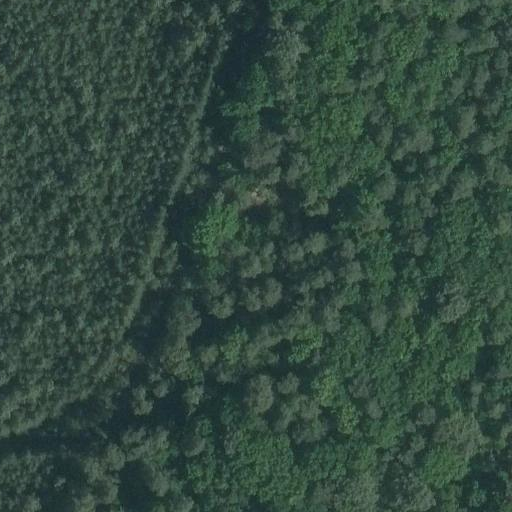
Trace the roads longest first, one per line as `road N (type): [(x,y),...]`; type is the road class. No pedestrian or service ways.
road 1 (track): [(126,396),(179,268),(268,0)]
road 2 (track): [(0,450),(82,434),(126,396)]
